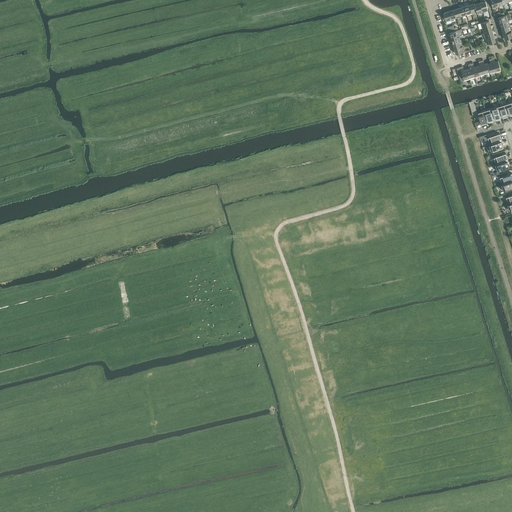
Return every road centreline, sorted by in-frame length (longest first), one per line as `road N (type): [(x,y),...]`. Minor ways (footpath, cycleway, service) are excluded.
road 1 (track): [(353,511),(277,235),(283,225),(351,200),(339,106),(412,77),(401,25),(365,0)]
road 2 (residential): [(511,47),(446,63),(433,3)]
